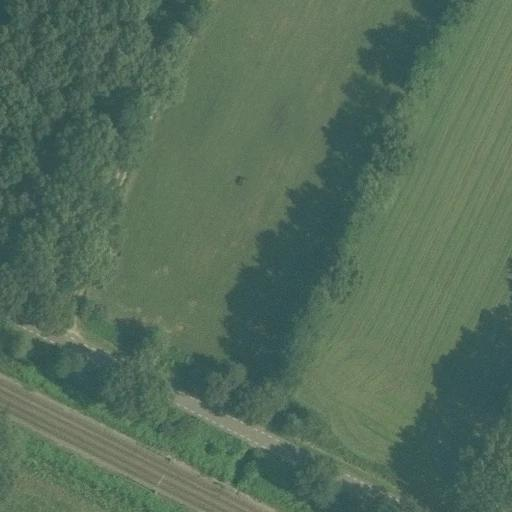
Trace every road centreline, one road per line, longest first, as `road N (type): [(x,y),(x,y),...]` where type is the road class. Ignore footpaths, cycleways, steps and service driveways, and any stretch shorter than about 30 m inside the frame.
road 1 (tertiary): [(404,511),(0,311)]
road 2 (track): [(59,340),(133,152),(205,0)]
